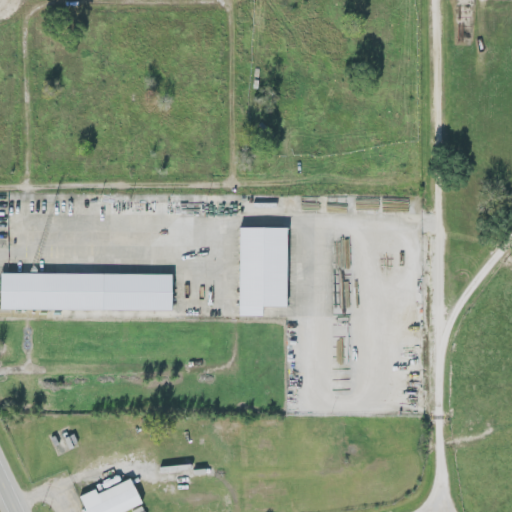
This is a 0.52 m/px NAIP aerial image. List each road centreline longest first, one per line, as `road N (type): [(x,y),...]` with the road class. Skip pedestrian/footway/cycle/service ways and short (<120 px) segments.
road 1 (residential): [(211,511),(235,187),(233,0)]
road 2 (residential): [(438,185),(0,189)]
road 3 (residential): [(438,0),(441,331)]
road 4 (residential): [(441,511),(441,331),(511,246)]
road 5 (residential): [(227,371),(0,374)]
